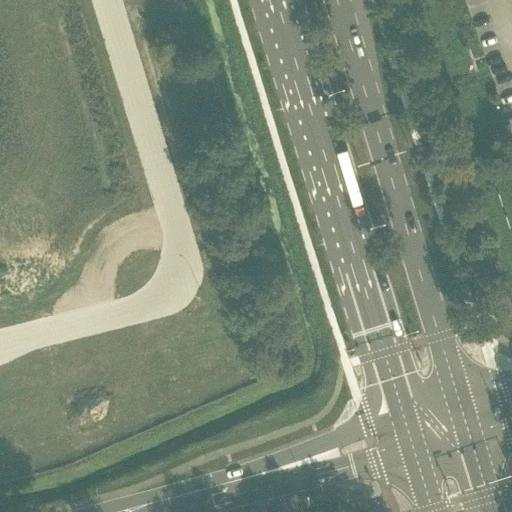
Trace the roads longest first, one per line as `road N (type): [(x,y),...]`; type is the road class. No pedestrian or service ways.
road 1 (secondary): [(272,0),(402,417)]
road 2 (secondary): [(458,400),(334,0)]
road 3 (tertiary): [(402,417),(125,511)]
road 4 (tertiary): [(161,511),(413,451)]
